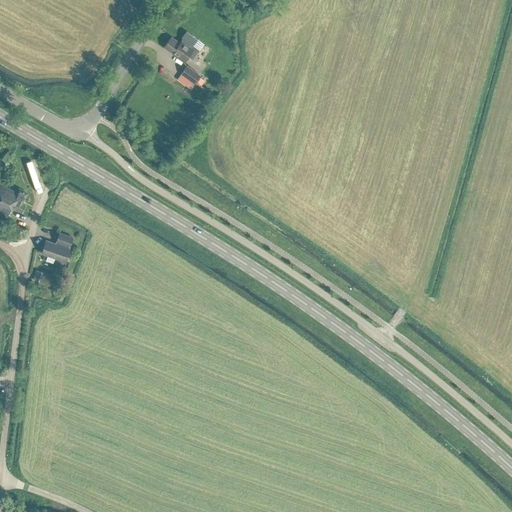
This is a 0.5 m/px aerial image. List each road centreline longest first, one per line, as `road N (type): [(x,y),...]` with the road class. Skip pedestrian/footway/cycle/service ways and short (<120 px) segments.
road 1 (primary): [(511,467),(288,291),(0,116)]
road 2 (track): [(511,443),(332,298),(148,184),(75,128)]
road 3 (unclassified): [(0,473),(26,256)]
road 4 (tertiary): [(105,101),(92,121),(75,128),(0,89)]
